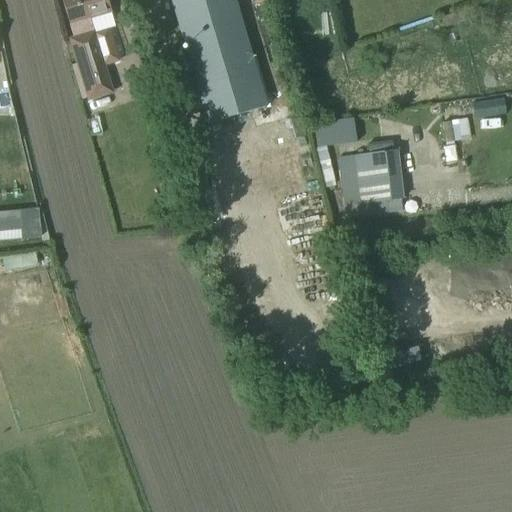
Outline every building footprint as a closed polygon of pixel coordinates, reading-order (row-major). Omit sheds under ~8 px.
[(69,39),(87,101),(111,94),(89,19),(110,12),(106,0),(62,0),(74,38),(69,39)] [(234,0),(170,0),(208,124),(266,107),(234,0)] [(450,14),(438,18),(441,27),(453,23),(450,14)] [(473,118),(503,114),(501,97),(471,102),(473,118)] [(452,139),(468,138),(466,117),(450,118),(452,139)] [(352,119),(314,124),(317,147),(355,143),(352,119)] [(351,207),(356,206),(358,218),(388,215),(386,203),(404,201),(398,152),(338,159),(343,196),(350,196),(351,207)] [(159,183),(171,219),(190,212),(179,177),(159,183)] [(20,238),(38,236),(35,208),(0,211),(0,229),(19,228),(20,238)]
